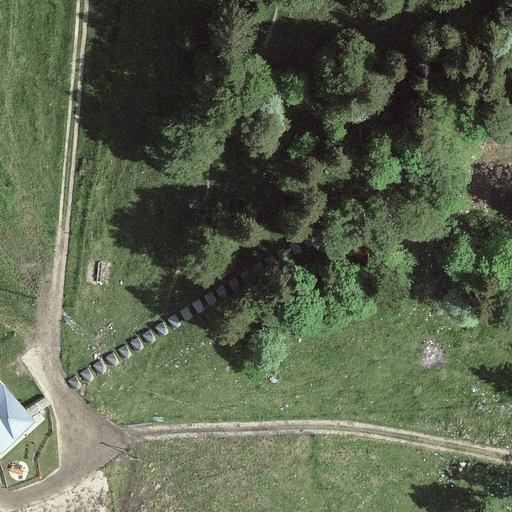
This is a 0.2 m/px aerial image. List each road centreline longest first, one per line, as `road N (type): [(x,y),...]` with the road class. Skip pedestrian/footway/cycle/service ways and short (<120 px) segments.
road 1 (track): [(66,376),(136,433),(395,428),(511,454)]
road 2 (track): [(82,0),(54,342),(66,376)]
